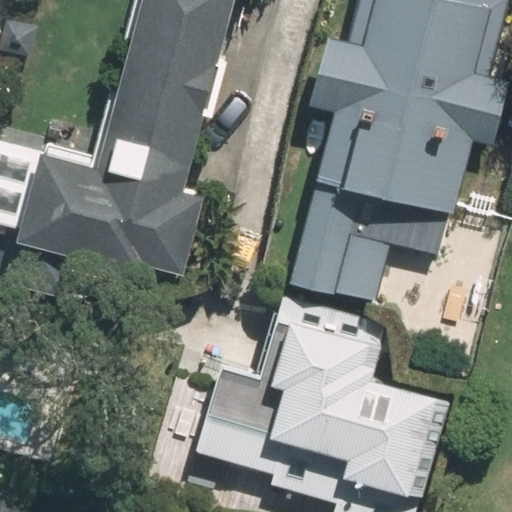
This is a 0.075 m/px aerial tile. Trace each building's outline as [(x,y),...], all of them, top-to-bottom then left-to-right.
[(145,0),(105,156),(0,129),(0,212),(188,261),(208,183),(190,179),(236,0),(145,0)] [(492,0),(374,0),(367,30),(335,22),(317,93),(337,98),(295,270),(382,291),(395,239),(445,251),(458,201),(475,130),(502,137),(511,97),(511,73),(476,64),(492,0)] [(391,317),(288,289),(266,369),(227,358),(204,443),(279,463),(275,479),(338,496),(333,511),(420,511),(454,389),(377,368),(391,317)] [(48,396),(0,383),(0,437),(34,446),(48,396)] [(0,511),(23,511),(28,498),(0,489),(0,511)]
